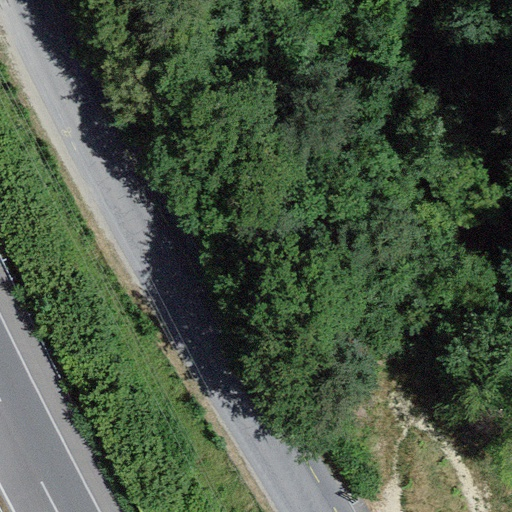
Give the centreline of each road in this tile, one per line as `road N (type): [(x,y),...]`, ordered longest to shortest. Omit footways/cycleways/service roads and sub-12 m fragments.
road 1 (unclassified): [(27,0),(92,140),(314,511)]
road 2 (motorway): [(57,511),(0,399)]
